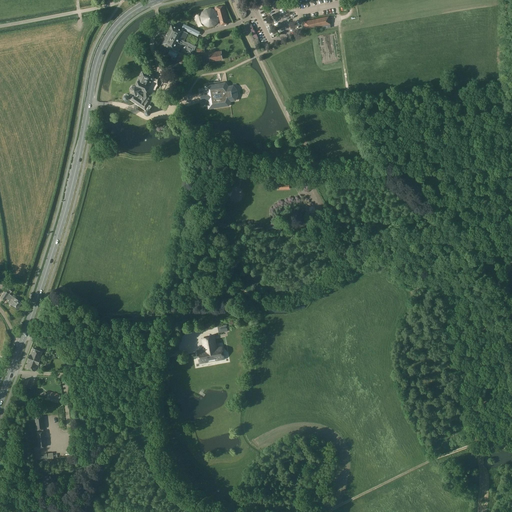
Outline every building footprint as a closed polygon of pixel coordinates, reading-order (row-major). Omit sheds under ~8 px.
[(219,17),(221,25),(229,23),(224,5),(216,7),(218,12),(217,12),(217,11),(216,11),(216,10),(215,9),(214,9),(212,8),(211,8),(210,8),(209,8),(208,8),(207,8),(206,9),(204,10),(203,11),(202,12),(202,13),(202,14),(201,15),(201,16),(201,18),(202,19),(202,21),(203,22),(204,23),(206,25),(208,26),(211,26),(213,25),(214,24),(216,23),(217,22),(218,19),(218,18),(219,17)] [(329,16),(304,21),(305,30),(330,25),(329,16)] [(200,32),(184,24),(181,28),(197,36),(200,32)] [(184,41),(188,33),(171,25),(162,44),(171,48),(168,54),(175,58),(177,54),(180,55),(181,54),(178,52),(182,45),(184,46),(182,51),(191,56),(196,46),(186,41),(186,42),(184,41)] [(211,61),(222,59),(221,52),(210,53),(211,61)] [(187,64),(191,57),(182,53),(181,54),(180,55),(178,59),(187,64)] [(154,98),(146,92),(149,85),(153,76),(142,71),(138,80),(135,86),(132,86),(130,89),(131,92),(129,95),(127,94),(125,95),(124,96),(124,99),(126,100),(128,99),(129,98),(146,110),(145,111),(145,114),(147,115),(150,115),(151,113),(150,110),(149,110),(151,106),(149,104),(154,98)] [(205,89),(199,90),(201,105),(207,105),(208,109),(228,106),(230,101),(235,100),(237,95),(236,89),(233,85),(228,86),(225,82),(204,85),(205,89)] [(1,280),(0,280),(0,284),(11,293),(13,290),(6,285),(6,284),(1,280)] [(20,302),(11,296),(4,291),(0,296),(4,300),(5,298),(9,300),(7,302),(16,308),(20,302)] [(214,348),(212,337),(204,338),(206,351),(199,353),(201,361),(224,357),(222,347),(214,348)] [(29,358),(39,361),(40,358),(42,352),(33,349),(31,355),(30,355),(29,358)] [(38,364),(39,361),(29,358),(28,361),(29,361),(26,367),(35,371),(37,364),(38,364)] [(58,400),(60,395),(49,392),(47,397),(58,400)] [(39,446),(45,446),(44,432),(37,433),(39,446)]
